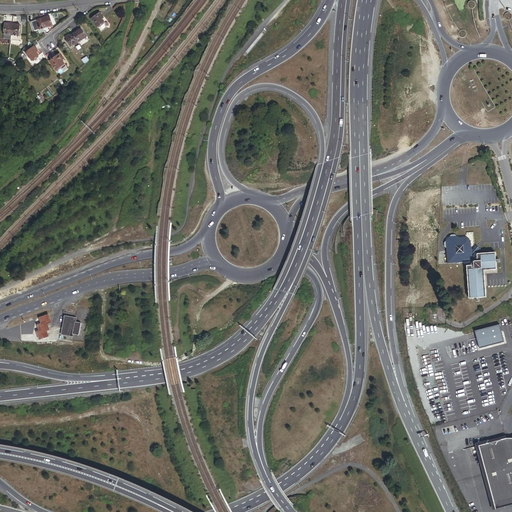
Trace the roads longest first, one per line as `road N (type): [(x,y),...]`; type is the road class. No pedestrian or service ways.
road 1 (trunk): [(349,0),(332,179),(252,384),(250,430),(267,478)]
road 2 (trunk): [(317,195),(281,290),(244,338),(194,368),(119,381)]
road 3 (trunk): [(256,198),(226,173),(221,144),(233,105),(262,86),(294,95),(315,118),(322,145),(317,195)]
road 4 (primary): [(417,438),(394,357),(388,291),(390,216),(410,175)]
road 5 (trunk): [(363,256),(358,116),(365,0)]
road 6 (secondary): [(278,260),(310,272),(319,300),(264,407),(259,444),(267,478)]
road 7 (trunk): [(330,0),(297,46),(240,82),(224,102),(212,143),(223,205)]
road 8 (secondary): [(208,228),(180,249),(133,257),(0,306)]
road 9 (secondary): [(0,318),(106,281),(215,259)]
road 10 (primary): [(444,108),(429,137),(397,162),(267,202)]
road 11 (trunk): [(342,0),(335,125),(317,195)]
road 12 (trunk): [(417,438),(378,334),(363,256)]
road 13 (primary): [(177,511),(79,471),(0,452)]
road 14 (trunk): [(338,426),(357,387),(363,256)]
road 15 (primary): [(286,227),(308,196),(427,159)]
road 16 (primary): [(331,291),(324,249),(333,221),(410,175)]
road 17 (trunk): [(227,511),(298,472),(338,426)]
road 18 (primary): [(338,426),(350,370),(331,291)]
road 19 (trunk): [(119,381),(0,365)]
